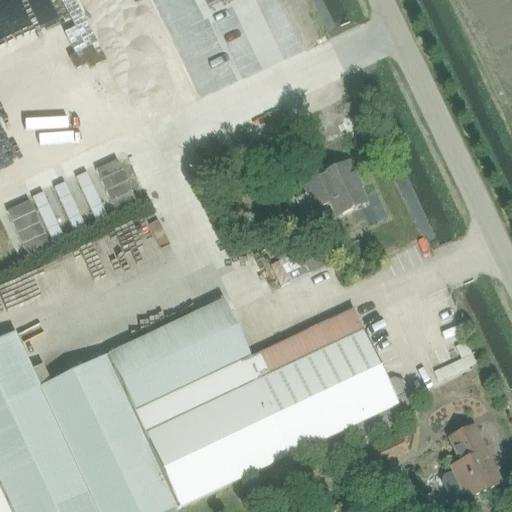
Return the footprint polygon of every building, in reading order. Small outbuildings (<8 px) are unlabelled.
[(270,0),(192,0),(207,31),(271,1),(270,0)] [(142,164),(119,174),(140,217),(162,206),(142,164)] [(348,164),(319,178),(317,173),(299,182),(313,210),(331,202),(338,217),(365,204),(355,183),(357,182),(348,164)] [(107,180),(85,190),(105,233),(128,222),(107,180)] [(73,196),(51,206),(71,249),(94,239),(73,196)] [(39,212),(17,222),(37,265),(59,255),(39,212)] [(146,261),(161,255),(149,225),(134,232),(146,261)] [(5,228),(0,230),(0,275),(3,281),(25,271),(5,228)] [(128,285),(140,281),(127,238),(114,242),(128,285)] [(188,250),(175,255),(186,278),(198,273),(188,250)] [(161,261),(150,264),(155,278),(166,274),(161,261)] [(16,335),(0,342),(0,511),(174,511),(351,430),(356,443),(416,414),(403,384),(393,380),(386,383),(354,312),(251,359),(225,302),(41,389),(16,335)] [(475,427),(448,440),(459,464),(450,468),(452,473),(443,477),(441,484),(449,500),(455,501),(464,497),(466,502),(502,485),(475,427)]
